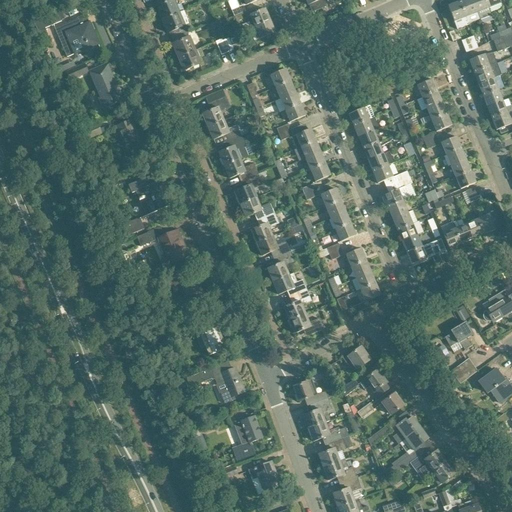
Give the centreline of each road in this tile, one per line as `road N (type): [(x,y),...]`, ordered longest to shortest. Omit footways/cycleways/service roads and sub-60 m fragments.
road 1 (residential): [(266,378),(156,104)]
road 2 (residential): [(291,367),(183,93)]
road 3 (residential): [(407,299),(304,44)]
road 4 (residential): [(511,511),(369,324)]
road 5 (secondary): [(159,511),(57,301)]
road 6 (secondary): [(57,301),(78,363),(151,511)]
road 7 (residential): [(489,152),(424,0)]
road 8 (secondary): [(57,301),(0,164)]
road 9 (residential): [(315,511),(266,378)]
road 10 (residential): [(183,93),(304,44)]
road 11 (residential): [(407,299),(511,236)]
